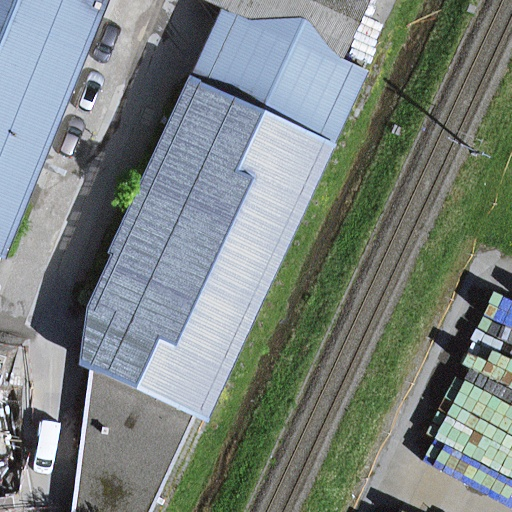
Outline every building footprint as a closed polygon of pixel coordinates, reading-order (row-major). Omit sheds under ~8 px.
[(0,0),(0,256),(102,0),(0,0)] [(209,0),(223,6),(337,59),(364,0),(209,0)] [(223,6),(189,79),(332,144),(366,72),(337,59),(223,6)] [(149,511),(193,417),(204,422),(332,144),(189,79),(108,253),(112,255),(87,309),(111,320),(88,369),(91,370),(72,511),(149,511)] [(87,309),(88,369),(111,320),(87,309)] [(511,395),(467,375),(441,433),(508,463),(511,454),(511,395)] [(511,511),(511,499),(405,486),(401,511),(511,511)]
